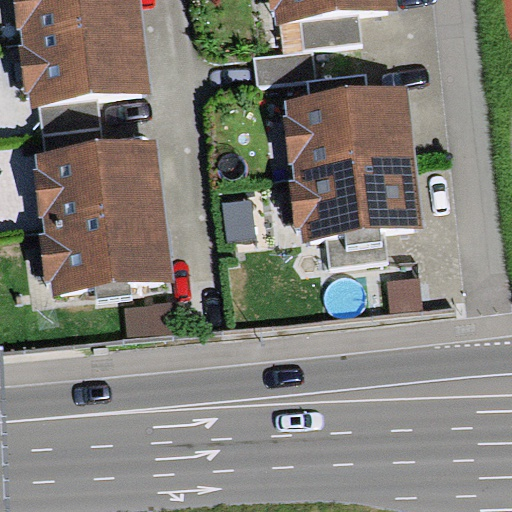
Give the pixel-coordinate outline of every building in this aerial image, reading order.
[(12,0),(18,54),(134,43),(130,0),(12,0)] [(388,23),(385,0),(267,0),(271,36),(301,32),(353,27),(388,23)] [(356,51),(353,27),(301,32),(304,57),(356,51)] [(141,107),(134,43),(18,54),(24,118),(37,117),(90,112),(141,107)] [(304,90),(307,115),(364,110),(362,84),(304,90)] [(282,118),(288,184),(405,173),(399,106),(364,110),(307,115),(282,118)] [(92,136),(90,112),(37,117),(40,141),(92,136)] [(39,149),(41,174),(99,168),(96,143),(39,149)] [(32,175),(38,241),(155,230),(148,163),(99,168),(41,174),(32,175)] [(411,236),(405,173),(288,184),(295,248),(324,245),(377,240),(411,236)] [(161,294),(155,230),(38,241),(44,305),(58,304),(110,299),(161,294)] [(379,264),(377,240),(324,245),(327,269),(379,264)] [(420,280),(389,282),(391,313),(422,311),(420,280)] [(170,305),(126,309),(129,338),(173,335),(170,305)]
